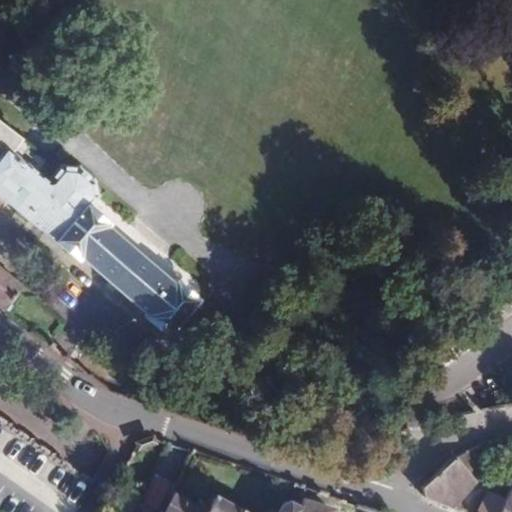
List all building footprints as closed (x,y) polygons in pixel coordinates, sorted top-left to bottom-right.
[(0,305),(6,311),(23,287),(0,268),(0,204),(4,201),(79,262),(81,258),(147,313),(144,317),(168,337),(199,299),(174,280),(172,282),(106,229),(110,223),(90,207),(96,200),(90,177),(77,166),(60,166),(56,172),(48,182),(8,149),(16,140),(0,123),(0,305)] [(48,182),(56,172),(16,140),(8,149),(48,182)] [(0,456),(71,511),(76,511),(89,488),(0,418),(0,456)] [(388,422),(371,419),(360,434),(366,449),(385,452),(395,440),(388,422)] [(481,468),(466,452),(461,454),(453,458),(471,477),(481,468)] [(422,497),(451,509),(476,482),(471,477),(453,458),(451,459),(420,486),(422,497)] [(162,511),(169,498),(170,497),(151,488),(141,510),(145,511),(162,511)] [(511,511),(511,493),(507,490),(502,499),(489,492),(480,511),(511,511)] [(162,511),(296,511),(299,504),(279,511),(232,511),(210,501),(205,511),(198,511),(169,498),(162,511)]
